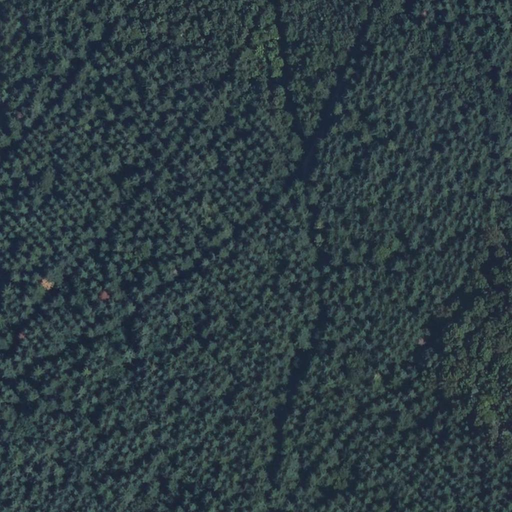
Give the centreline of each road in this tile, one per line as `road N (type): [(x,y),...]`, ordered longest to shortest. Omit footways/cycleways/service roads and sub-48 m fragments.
road 1 (track): [(0,394),(93,343),(308,168),(280,0)]
road 2 (track): [(384,0),(308,168),(325,312),(295,391),(270,511)]
road 3 (track): [(134,0),(0,181)]
